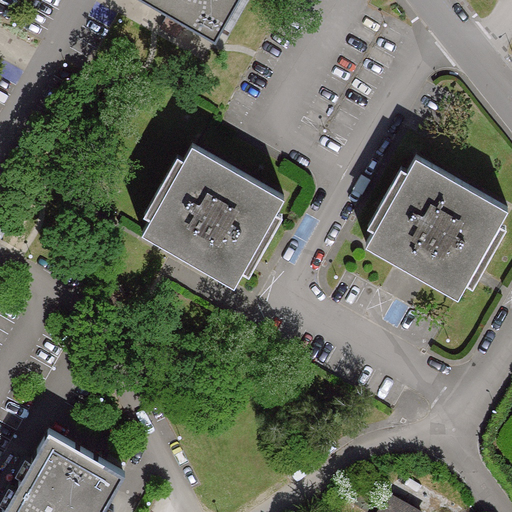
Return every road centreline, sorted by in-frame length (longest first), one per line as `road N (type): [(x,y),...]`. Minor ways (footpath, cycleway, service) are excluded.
road 1 (residential): [(194,511),(81,306),(0,254)]
road 2 (residential): [(454,438),(403,434),(268,511)]
road 3 (residential): [(0,140),(77,0)]
road 4 (residential): [(428,0),(511,105)]
